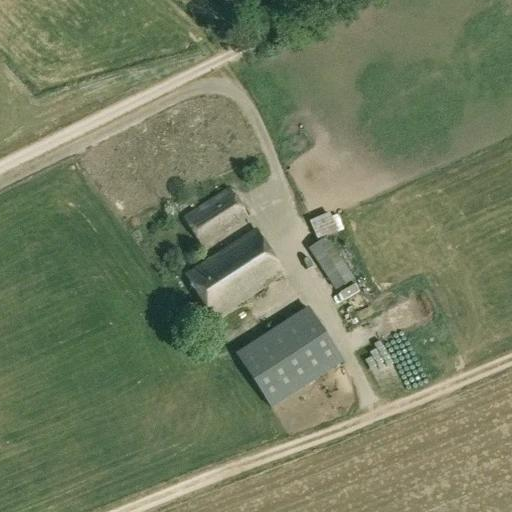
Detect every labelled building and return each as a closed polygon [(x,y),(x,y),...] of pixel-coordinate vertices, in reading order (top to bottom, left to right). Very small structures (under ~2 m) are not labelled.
[(202,248),(247,218),(229,191),(184,220),(202,248)] [(336,292),(355,281),(328,237),(337,233),(336,229),(343,226),(338,215),(332,217),(331,215),(310,222),(320,244),(308,251),(336,292)] [(284,275),(256,232),(185,277),(214,321),(284,275)] [(407,300),(422,326),(445,313),(430,287),(407,300)] [(342,363),(308,309),(237,355),(271,409),(342,363)]
